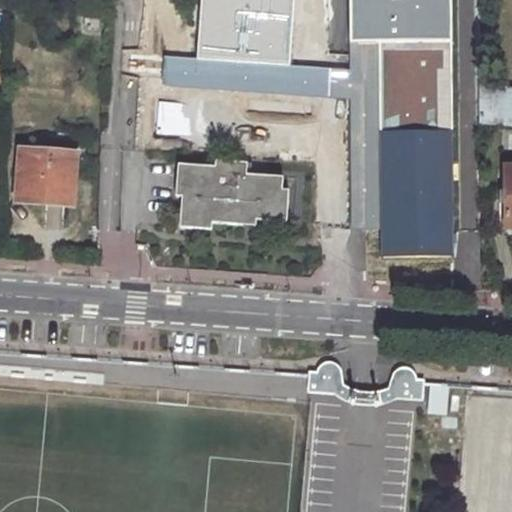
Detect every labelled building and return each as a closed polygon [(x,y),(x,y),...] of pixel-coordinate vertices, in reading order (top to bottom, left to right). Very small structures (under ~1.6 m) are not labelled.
[(200,0),(196,59),(232,62),(232,71),(252,73),(252,65),(289,68),(294,0),(200,0)] [(377,128),(450,128),(448,0),(344,0),(345,66),(324,66),(324,97),(350,97),(351,227),(377,227),(377,128)] [(511,87),(478,86),(480,121),(511,124),(511,87)] [(451,253),(450,128),(377,128),(377,227),(380,255),(451,253)] [(71,158),(26,155),(23,196),(67,200),(71,158)] [(213,169),(175,167),(173,199),(179,199),(177,229),(209,231),(209,226),(253,229),(254,222),(286,224),(289,192),(280,191),(281,181),(243,178),(244,166),(213,164),(213,169)] [(339,390),(332,377),(332,376),(331,373),(329,370),(325,368),(322,368),(319,370),(317,373),(317,376),(309,376),(309,389),(339,390)] [(396,379),(396,382),(390,395),(418,397),(419,383),(412,383),(411,378),(409,376),(404,374),(400,375),(396,379)] [(400,511),(425,511),(427,480),(402,480),(400,511)]
